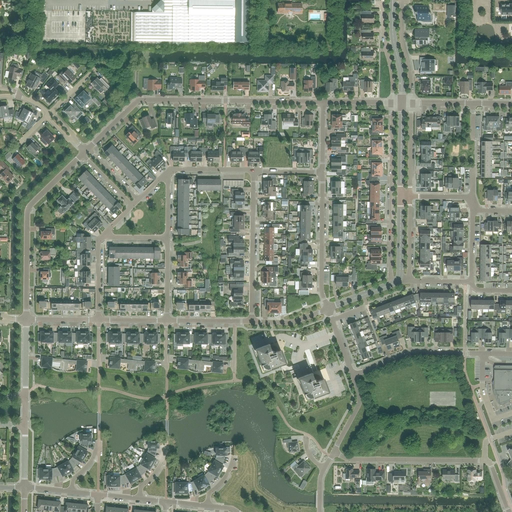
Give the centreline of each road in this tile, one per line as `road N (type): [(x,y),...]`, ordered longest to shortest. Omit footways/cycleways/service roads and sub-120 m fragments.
road 1 (residential): [(87,148),(140,100),(323,101)]
road 2 (residential): [(508,511),(486,460),(348,459),(333,451)]
road 3 (residential): [(26,319),(27,209),(82,154)]
road 4 (residential): [(394,282),(392,102)]
road 5 (residential): [(251,321),(253,169)]
road 6 (residential): [(327,308),(322,172)]
